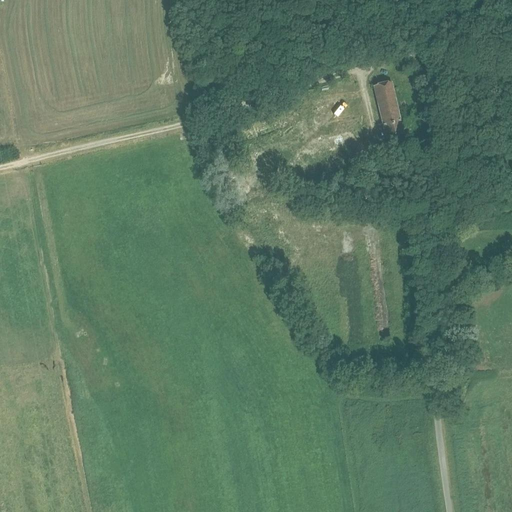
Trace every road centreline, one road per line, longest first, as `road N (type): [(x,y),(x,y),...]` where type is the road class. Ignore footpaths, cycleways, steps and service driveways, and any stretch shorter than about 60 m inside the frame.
road 1 (unclassified): [(449,511),(435,366),(436,49)]
road 2 (unclassified): [(0,165),(179,126),(436,49)]
